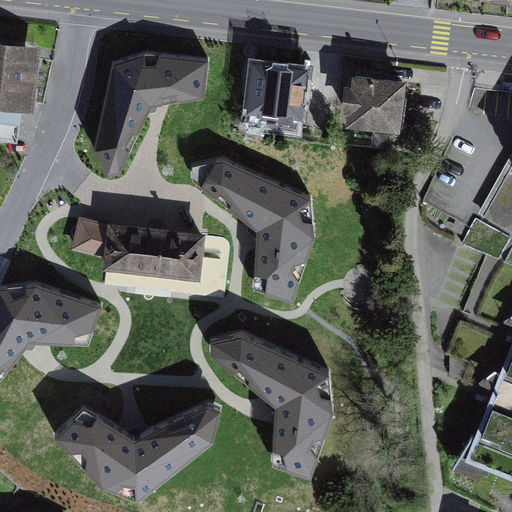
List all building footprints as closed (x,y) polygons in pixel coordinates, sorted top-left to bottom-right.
[(0,99),(43,104),(50,41),(0,35),(0,99)] [(202,92),(205,59),(146,52),(114,62),(96,144),(108,168),(117,165),(150,99),(202,92)] [(321,62),(265,58),(261,103),(318,107),(321,62)] [(356,117),(414,124),(420,75),(362,69),(356,117)] [(250,279),(282,290),(303,235),(302,202),(225,165),(200,170),(200,179),(256,228),(250,279)] [(511,173),(489,214),(511,226),(511,173)] [(200,232),(111,221),(106,263),(195,274),(200,232)] [(36,283),(0,285),(0,372),(28,335),(88,338),(98,303),(36,283)] [(328,369),(241,330),(213,336),(213,348),(278,399),(275,460),(310,469),(332,407),(328,369)] [(511,362),(484,436),(464,468),(506,469),(511,471),(511,362)] [(219,404),(209,399),(134,434),(84,403),(56,430),(104,479),(139,491),(211,433),(219,404)] [(240,511),(260,511),(269,469),(235,462),(226,509),(240,511)] [(51,511),(21,502),(17,511),(51,511)]
